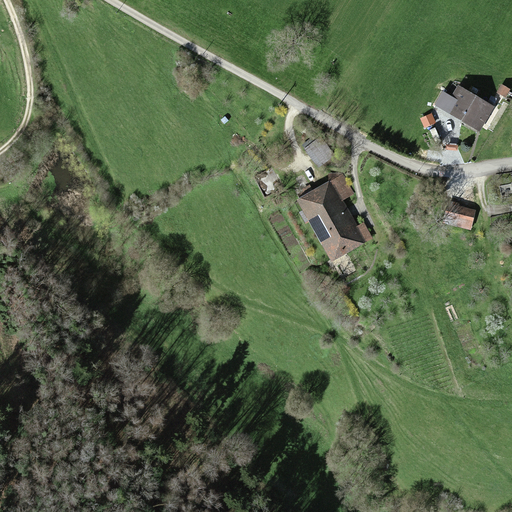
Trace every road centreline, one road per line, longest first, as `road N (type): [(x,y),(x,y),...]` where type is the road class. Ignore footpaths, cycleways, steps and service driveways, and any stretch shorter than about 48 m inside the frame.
road 1 (residential): [(511,167),(405,165),(292,101)]
road 2 (track): [(0,152),(28,111),(22,40),(5,0)]
